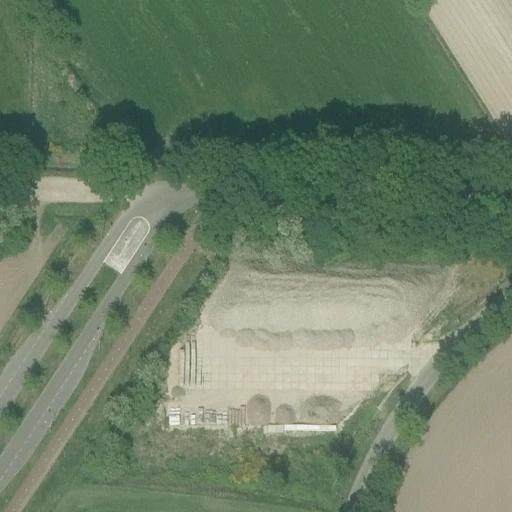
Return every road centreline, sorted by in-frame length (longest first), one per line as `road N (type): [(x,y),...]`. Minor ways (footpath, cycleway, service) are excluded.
road 1 (tertiary): [(511,199),(181,192)]
road 2 (tertiary): [(0,467),(181,192)]
road 3 (tertiary): [(181,192),(138,193),(0,404)]
road 4 (unclassified): [(354,511),(413,398),(511,301)]
road 5 (track): [(138,193),(0,190)]
